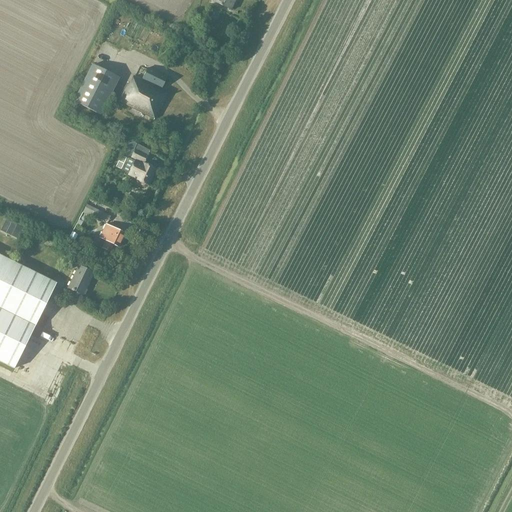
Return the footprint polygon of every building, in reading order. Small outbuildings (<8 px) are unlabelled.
[(216,0),(215,3),(231,11),(236,0),(216,0)] [(92,64),(72,102),(100,116),(119,78),(92,64)] [(127,83),(117,102),(153,120),(167,94),(161,91),(167,78),(147,68),(141,80),(132,76),(129,83),(127,83)] [(126,148),(122,156),(125,158),(133,162),(142,165),(142,164),(143,164),(143,163),(146,157),(148,153),(135,146),(130,144),(126,145),(125,148),(126,148)] [(125,158),(119,170),(128,174),(135,178),(134,179),(136,180),(135,181),(136,183),(137,185),(141,186),(143,186),(145,185),(145,184),(147,185),(154,170),(147,166),(148,165),(143,163),(143,164),(142,164),(142,165),(133,162),(125,158)] [(126,198),(121,209),(132,214),(137,203),(126,198)] [(89,217),(90,215),(107,223),(110,216),(86,205),(82,213),(89,217)] [(4,221),(0,229),(0,232),(16,240),(21,229),(4,221)] [(98,238),(104,241),(101,248),(108,252),(112,245),(118,248),(124,234),(105,224),(98,238)] [(0,256),(0,309),(34,326),(55,284),(0,256)] [(78,266),(67,289),(82,296),(93,273),(78,266)] [(34,326),(0,309),(0,362),(13,369),(34,326)]
